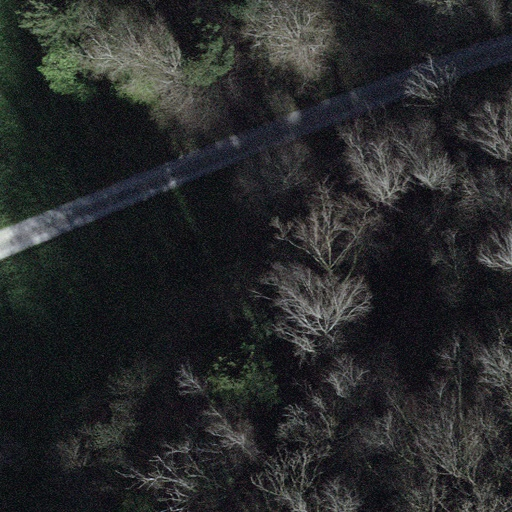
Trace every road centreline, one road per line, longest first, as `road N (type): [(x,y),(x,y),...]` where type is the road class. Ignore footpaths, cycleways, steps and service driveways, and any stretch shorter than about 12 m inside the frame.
road 1 (residential): [(511,52),(351,99),(0,247)]
road 2 (unknown): [(0,8),(228,31),(315,61),(329,108)]
